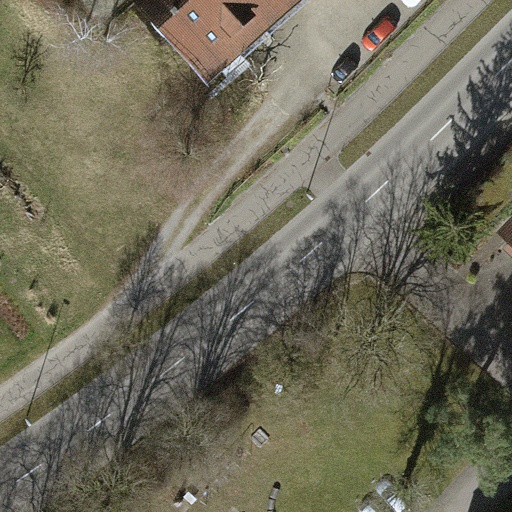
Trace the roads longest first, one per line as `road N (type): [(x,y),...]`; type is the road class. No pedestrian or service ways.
road 1 (secondary): [(511,73),(364,217),(125,413),(0,493)]
road 2 (track): [(75,355),(308,76)]
